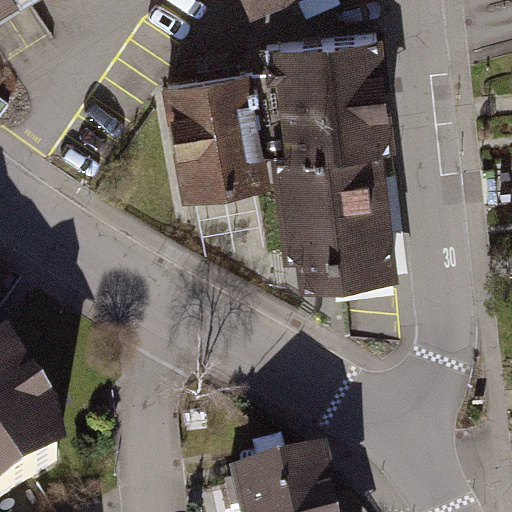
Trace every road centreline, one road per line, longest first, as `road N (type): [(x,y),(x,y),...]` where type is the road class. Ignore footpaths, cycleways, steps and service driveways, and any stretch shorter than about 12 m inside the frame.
road 1 (residential): [(414,0),(450,292),(448,345),(432,389),(400,436)]
road 2 (residential): [(400,436),(133,285)]
road 3 (residential): [(151,511),(133,285)]
road 4 (residential): [(133,285),(0,195)]
